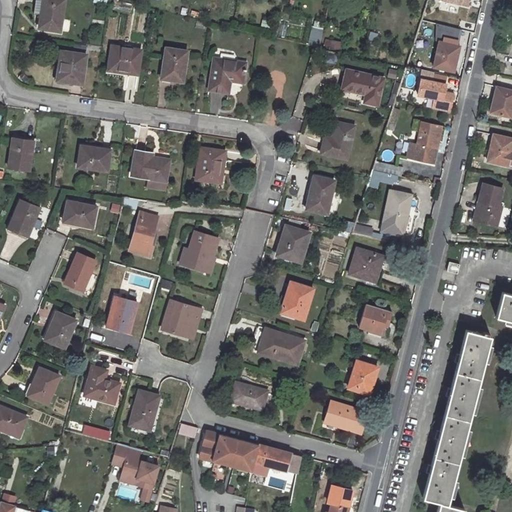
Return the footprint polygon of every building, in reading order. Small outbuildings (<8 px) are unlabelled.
[(35,0),(34,13),(41,14),(43,0),(35,0)] [(43,0),(41,14),(39,27),(61,31),(64,0),(43,0)] [(328,49),(341,50),(341,41),(329,41),(328,49)] [(440,42),(434,67),(454,71),(459,45),(440,42)] [(128,71),(128,73),(138,74),(141,50),(112,45),(108,68),(128,71)] [(166,47),(162,78),(170,80),(171,78),(183,80),(187,51),(166,47)] [(58,69),(56,80),(82,84),(86,54),(63,51),(60,69),(58,69)] [(230,84),(228,83),(228,80),(243,82),(246,63),(213,57),(208,89),(228,92),(230,84)] [(347,69),(342,88),(366,94),(364,102),(378,104),(383,77),(347,69)] [(427,100),(425,108),(452,113),(455,92),(447,90),(449,76),(433,74),(431,80),(420,78),(416,98),(427,100)] [(511,91),(496,87),(490,112),(508,117),(511,100),(511,99),(511,91)] [(392,94),(389,104),(394,106),(397,96),(392,94)] [(323,140),(320,153),(347,159),(354,126),(336,121),(331,142),(323,140)] [(432,163),(435,147),(437,147),(442,125),(422,121),(417,143),(411,142),(407,157),(432,163)] [(511,153),(509,153),(511,141),(511,138),(493,134),(487,161),(511,167),(511,153)] [(12,138),(8,167),(30,170),(34,141),(12,138)] [(81,145),(78,167),(108,171),(110,150),(81,145)] [(200,147),(195,179),(217,182),(221,160),(224,161),(226,151),(200,147)] [(135,150),(131,175),(166,181),(170,160),(152,157),(153,153),(135,150)] [(369,186),(377,188),(379,181),(397,185),(402,167),(376,161),(369,186)] [(314,175),(305,209),(327,214),(335,180),(314,175)] [(482,203),(477,221),(497,227),(501,207),(498,206),(502,189),(482,184),(478,202),(482,203)] [(390,190),(383,221),(406,226),(413,195),(390,190)] [(124,197),(122,206),(136,209),(138,199),(124,197)] [(20,199),(8,228),(19,233),(20,231),(29,235),(40,208),(20,199)] [(67,200),(63,221),(92,227),(97,206),(67,200)] [(478,202),(473,220),(477,221),(482,203),(478,202)] [(155,238),(151,238),(152,233),(157,217),(140,212),(128,251),(150,256),(155,238)] [(351,234),(354,223),(342,220),(340,232),(351,234)] [(371,237),(373,228),(355,224),(353,233),(371,237)] [(285,226),(277,255),(301,262),(310,233),(285,226)] [(184,248),(180,264),(203,271),(207,256),(213,257),(218,239),(194,232),(189,250),(184,248)] [(357,247),(348,274),(378,283),(382,271),(379,270),(383,256),(357,247)] [(78,252),(65,283),(83,291),(95,260),(78,252)] [(449,262),(447,271),(457,273),(459,265),(449,262)] [(296,312),(295,317),(304,319),(313,288),(291,281),(282,307),(296,312)] [(511,294),(502,292),(496,317),(511,321),(511,294)] [(117,325),(116,328),(129,332),(137,302),(114,296),(107,322),(117,325)] [(170,300),(161,329),(185,336),(192,315),(199,317),(202,309),(170,300)] [(366,304),(359,327),(385,335),(392,312),(366,304)] [(282,307),(280,312),(295,317),(296,312),(282,307)] [(56,312),(45,339),(65,347),(76,319),(56,312)] [(192,315),(185,336),(193,338),(199,317),(192,315)] [(259,326),(254,338),(261,340),(259,348),(274,353),(273,356),(297,364),(304,341),(259,326)] [(428,464),(425,472),(428,473),(422,498),(439,502),(447,504),(490,336),(466,330),(460,354),(457,353),(454,362),(457,362),(450,388),(448,387),(445,396),(448,397),(440,431),(437,430),(434,438),(437,439),(430,465),(428,464)] [(376,373),(373,372),(375,366),(356,360),(348,387),(368,393),(370,385),(372,385),(376,373)] [(104,379),(99,378),(101,369),(91,366),(83,395),(114,403),(119,383),(104,379)] [(34,384),(29,396),(47,403),(59,375),(39,367),(32,383),(34,384)] [(236,382),(231,401),(262,409),(267,391),(236,382)] [(138,390),(129,425),(149,431),(155,411),(154,410),(158,395),(138,390)] [(331,400),(325,419),(340,424),(339,426),(360,433),(368,412),(331,400)] [(0,405),(0,429),(4,431),(5,429),(20,435),(27,417),(0,405)] [(182,423),(179,433),(194,437),(197,428),(182,423)] [(108,439),(110,430),(85,424),(83,434),(108,439)] [(5,429),(4,431),(19,437),(20,435),(5,429)] [(206,430),(198,458),(266,476),(269,466),(297,473),(300,456),(206,430)] [(150,503),(159,462),(139,458),(141,449),(115,444),(111,465),(122,467),(116,496),(137,501),(137,500),(150,503)] [(347,511),(351,497),(330,492),(327,503),(331,503),(328,511),(347,511)] [(2,502),(0,507),(0,511),(29,511),(30,510),(2,502)] [(463,511),(464,509),(447,504),(439,502),(436,511),(463,511)]
